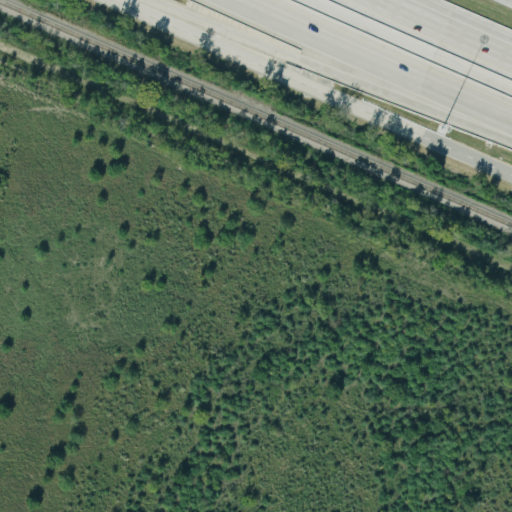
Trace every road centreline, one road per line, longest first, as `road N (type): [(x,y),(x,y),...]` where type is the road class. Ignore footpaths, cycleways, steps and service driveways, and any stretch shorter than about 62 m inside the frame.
road 1 (secondary): [(175,19),(511,167)]
road 2 (motorway): [(175,19),(511,142)]
road 3 (motorway): [(270,0),(511,104)]
road 4 (motorway): [(511,59),(382,0)]
